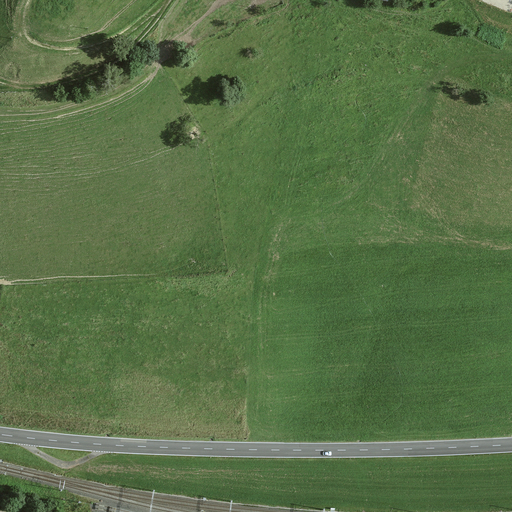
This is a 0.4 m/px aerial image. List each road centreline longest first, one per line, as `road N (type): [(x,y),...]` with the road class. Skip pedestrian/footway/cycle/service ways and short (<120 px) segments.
road 1 (primary): [(0,434),(277,449),(511,444)]
road 2 (track): [(0,85),(69,86),(109,70),(168,0)]
